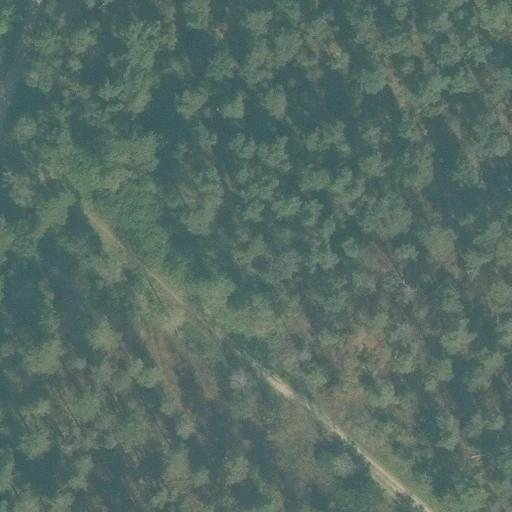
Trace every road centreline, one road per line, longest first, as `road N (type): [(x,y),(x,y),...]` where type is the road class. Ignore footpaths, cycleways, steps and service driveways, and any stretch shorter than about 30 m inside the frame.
road 1 (track): [(0,139),(425,511)]
road 2 (track): [(256,0),(75,207)]
